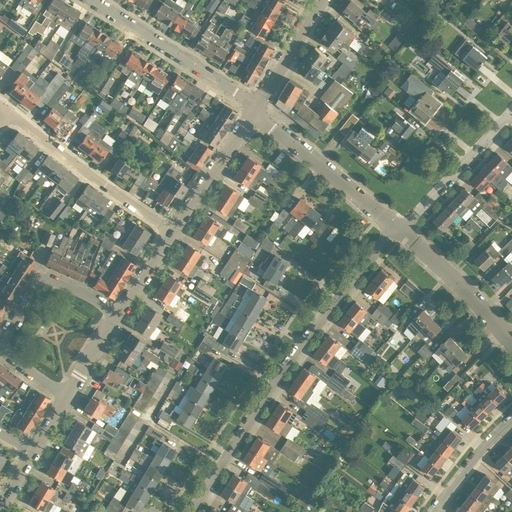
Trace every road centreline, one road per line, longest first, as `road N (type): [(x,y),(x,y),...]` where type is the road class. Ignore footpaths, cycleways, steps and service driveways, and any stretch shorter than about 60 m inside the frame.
road 1 (residential): [(191,511),(300,346),(399,230)]
road 2 (residential): [(117,315),(43,281),(5,331),(7,357),(67,395)]
road 3 (residential): [(171,233),(5,113)]
road 4 (residential): [(253,110),(86,0)]
road 5 (residential): [(399,230),(253,110)]
road 6 (residential): [(399,230),(511,114)]
road 7 (residential): [(511,343),(399,230)]
road 8 (residential): [(171,233),(253,110)]
road 9 (residential): [(253,110),(321,0)]
road 10 (residential): [(433,511),(511,421)]
